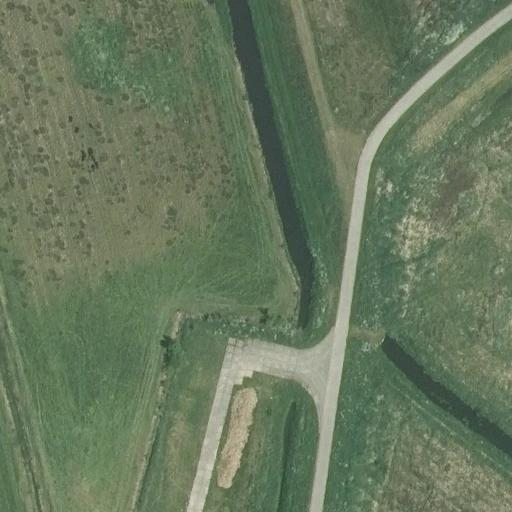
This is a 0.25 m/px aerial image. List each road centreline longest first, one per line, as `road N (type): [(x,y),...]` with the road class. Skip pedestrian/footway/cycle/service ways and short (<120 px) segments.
road 1 (unclassified): [(315,511),(366,156),(403,104),(511,10)]
road 2 (track): [(355,215),(301,0)]
